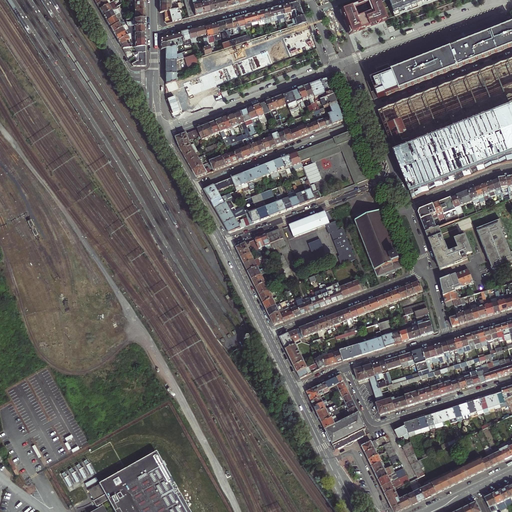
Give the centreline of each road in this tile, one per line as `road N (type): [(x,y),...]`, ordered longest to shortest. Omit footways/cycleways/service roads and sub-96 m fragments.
road 1 (residential): [(344,366),(374,423),(511,379)]
road 2 (residential): [(161,132),(334,66)]
road 3 (residential): [(356,124),(191,189)]
road 4 (residential): [(267,335),(428,271)]
road 5 (residential): [(334,66),(491,6)]
road 6 (residential): [(222,244),(377,184)]
road 7 (residential): [(154,34),(275,0)]
